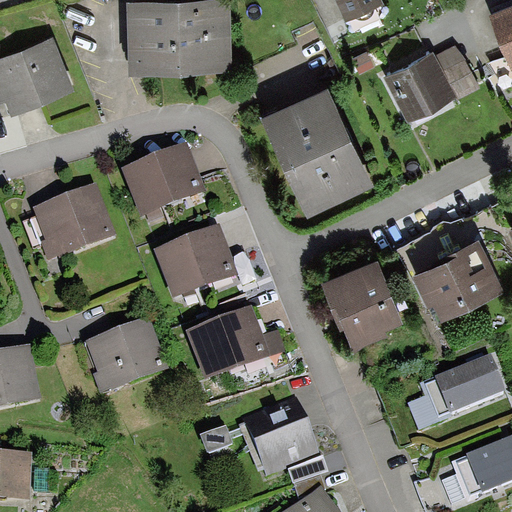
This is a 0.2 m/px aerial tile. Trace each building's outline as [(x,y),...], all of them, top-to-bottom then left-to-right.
[(233,65),(231,0),(127,0),(129,67),(233,65)] [(337,0),(345,16),(380,0),(337,0)] [(511,1),(489,10),(511,69),(511,68),(511,1)] [(12,110),(75,85),(54,34),(0,55),(0,98),(6,96),(12,110)] [(444,67),(433,47),(384,74),(408,119),(458,93),(460,98),(482,86),(466,56),(444,67)] [(374,65),(367,49),(352,56),(360,72),(374,65)] [(376,180),(329,79),(262,110),(309,211),(376,180)] [(207,195),(188,147),(122,173),(141,221),(207,195)] [(116,237),(97,188),(34,212),(37,219),(23,224),(34,252),(43,249),(48,263),(116,237)] [(232,259),(220,228),(155,254),(174,303),(239,277),(232,259)] [(507,289),(481,232),(445,248),(447,253),(413,269),(428,302),(434,300),(442,318),(507,289)] [(246,254),(232,259),(239,277),(243,286),(256,281),(246,254)] [(404,320),(379,254),(322,276),(340,324),(345,322),(354,345),(388,332),(387,327),(404,320)] [(272,358),(253,310),(187,335),(206,384),(272,358)] [(172,371),(151,319),(86,345),(99,376),(94,377),(102,398),(172,371)] [(0,410),(42,402),(32,348),(0,354),(0,410)] [(492,358),(422,385),(427,398),(437,423),(507,396),(492,358)] [(268,477),(321,455),(298,397),(243,419),(245,424),(239,427),(258,475),(266,472),(268,477)] [(437,423),(427,398),(408,405),(418,431),(437,423)] [(233,447),(226,429),(200,440),(207,458),(233,447)] [(511,486),(511,440),(452,464),(457,476),(467,500),(469,504),(511,486)] [(33,456),(0,454),(0,501),(31,503),(33,456)] [(329,474),(323,458),(288,471),(293,486),(295,486),(322,477),(329,474)] [(467,500),(457,476),(442,482),(452,506),(467,500)] [(326,491),(322,477),(295,486),(299,499),(316,494),(323,489),(324,491),(326,491)] [(339,511),(324,491),(323,489),(316,494),(290,511),(339,511)]
